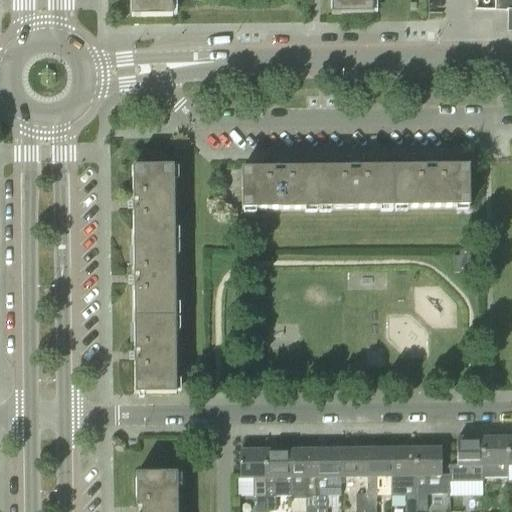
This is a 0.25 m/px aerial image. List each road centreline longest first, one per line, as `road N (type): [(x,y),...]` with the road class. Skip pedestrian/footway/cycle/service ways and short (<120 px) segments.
road 1 (residential): [(63,417),(511,410)]
road 2 (residential): [(511,117),(209,123),(171,96),(168,67)]
road 3 (tertiary): [(168,67),(511,60)]
road 4 (tertiary): [(27,111),(28,418)]
road 5 (tertiary): [(63,417),(59,114)]
